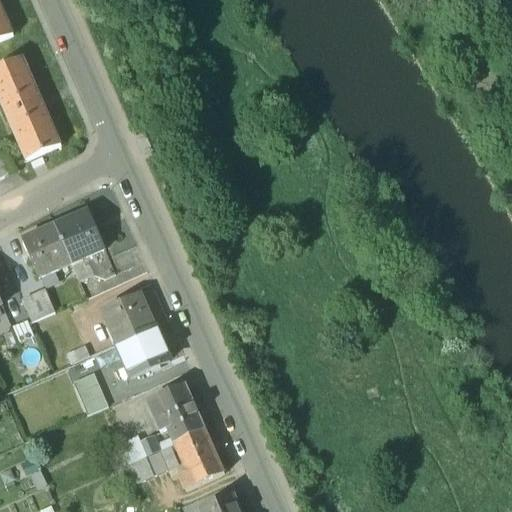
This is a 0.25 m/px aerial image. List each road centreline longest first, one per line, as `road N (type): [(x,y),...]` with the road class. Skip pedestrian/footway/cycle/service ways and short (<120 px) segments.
road 1 (residential): [(275,511),(114,156)]
road 2 (residential): [(114,156),(61,0)]
road 3 (residential): [(0,221),(114,156)]
